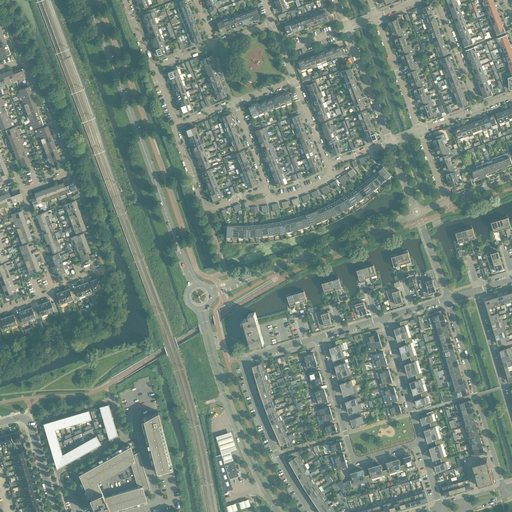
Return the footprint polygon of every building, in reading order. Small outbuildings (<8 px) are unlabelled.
[(140,8),(149,5),(147,0),(143,0),(136,3),(137,5),(138,5),(140,8)] [(176,0),(175,1),(177,8),(188,4),(186,0),(176,0)] [(450,8),(459,5),(457,0),(448,3),(450,8)] [(215,2),(207,5),(209,11),(220,6),(218,1),(215,2)] [(286,8),(284,3),(276,6),(278,11),(281,10),(282,12),(287,10),(286,8)] [(188,4),(177,8),(179,13),(190,9),(188,4)] [(430,5),(422,8),(424,13),(432,10),(430,5)] [(452,13),(460,10),(459,5),(450,8),(452,13)] [(328,19),(327,17),(330,16),(327,7),(319,10),(323,21),(328,19)] [(260,18),(256,8),(250,11),(254,21),(257,20),(256,19),(260,18)] [(143,22),(154,18),(157,17),(154,9),(152,9),(146,11),(147,14),(142,15),(144,19),(143,20),(143,22)] [(181,18),(192,14),(190,9),(179,13),(181,18)] [(314,12),(318,23),(323,21),(319,10),(314,12)] [(454,18),(462,14),(460,10),(452,13),(454,18)] [(254,21),(250,11),(245,13),(249,23),(251,23),(250,21),(254,20),(254,21)] [(309,14),(310,17),(313,25),(318,23),(314,12),(309,14)] [(247,24),(249,23),(245,13),(239,15),(243,24),(246,23),(247,24)] [(181,18),(183,23),(194,19),(192,14),(181,18)] [(455,23),(464,19),(462,14),(454,18),(455,23)] [(239,26),(243,24),(239,15),(234,17),(238,28),(240,27),(239,26)] [(423,19),(425,24),(436,20),(434,15),(425,18),(423,19)] [(308,27),(305,19),(304,16),(299,18),(303,29),(308,27)] [(227,17),(222,20),(223,21),(222,21),(226,32),(229,31),(228,30),(232,29),(228,19),(227,17)] [(235,28),(238,28),(234,17),(228,19),(232,29),(235,27),(235,28)] [(310,17),(305,19),(308,27),(313,25),(310,17)] [(397,19),(388,22),(391,28),(400,25),(398,21),(401,20),(400,17),(397,18),(397,19)] [(145,24),(147,27),(156,23),(154,18),(143,22),(144,24),(145,24)] [(303,29),(299,18),(294,20),(298,31),(303,29)] [(183,23),(185,29),(196,24),(194,19),(183,23)] [(457,27),(466,24),(464,19),(455,23),(457,27)] [(289,22),(289,24),(292,33),(298,31),(294,20),(289,22)] [(437,24),(436,20),(425,24),(427,28),(437,24)] [(224,32),(224,33),(226,32),(222,21),(216,24),(220,33),(224,32)] [(289,24),(289,22),(283,24),(284,26),(285,28),(283,28),(285,32),(286,32),(287,35),(292,33),(289,24)] [(148,30),(147,31),(148,33),(158,29),(156,23),(147,27),(148,30)] [(185,29),(187,34),(198,29),(196,24),(185,29)] [(459,32),(468,29),(466,24),(457,27),(459,32)] [(395,36),(397,36),(406,32),(404,27),(401,28),(400,25),(391,28),(393,34),(394,34),(395,36)] [(497,35),(505,31),(503,26),(495,30),(497,35)] [(149,35),(150,35),(151,38),(160,35),(158,29),(148,33),(149,35)] [(187,34),(189,39),(200,35),(198,29),(187,34)] [(461,37),(470,34),(468,29),(459,32),(461,37)] [(397,36),(395,36),(396,39),(395,39),(397,45),(406,42),(405,38),(408,37),(406,32),(397,36)] [(463,42),(471,38),(470,34),(461,37),(463,42)] [(500,42),(508,39),(506,34),(498,37),(500,42)] [(152,42),(151,42),(152,44),(162,40),(160,35),(151,38),(152,42)] [(199,41),(202,40),(200,35),(189,39),(192,46),(195,45),(194,45),(194,43),(199,41)] [(463,42),(465,47),(473,43),(471,38),(463,42)] [(155,49),(154,50),(165,46),(162,40),(152,44),(153,46),(154,46),(155,49)] [(406,42),(397,45),(399,51),(400,51),(401,53),(403,52),(412,49),(410,44),(407,45),(406,42)] [(446,48),(445,43),(436,47),(438,51),(446,48)] [(157,55),(167,52),(165,46),(154,50),(155,52),(156,52),(157,55)] [(342,47),(339,48),(338,46),(333,48),(336,56),(341,54),(341,55),(345,54),(342,47)] [(476,51),(474,46),(466,50),(468,54),(476,51)] [(336,56),(333,48),(328,50),(331,58),(332,60),(332,61),(337,59),(336,56)] [(438,51),(440,56),(448,53),(446,48),(438,51)] [(0,58),(10,54),(9,49),(0,52),(0,58)] [(401,53),(402,56),(401,56),(403,62),(412,58),(411,55),(414,54),(412,49),(403,52),(401,53)] [(328,50),(323,52),(326,60),(327,62),(332,60),(331,58),(328,50)] [(476,51),(468,54),(469,59),(478,56),(476,51)] [(323,52),(318,54),(322,64),(327,62),(326,60),(323,52)] [(318,54),(313,56),(317,66),(322,64),(318,54)] [(211,56),(202,59),(204,65),(215,61),(214,59),(213,60),(211,56)] [(313,56),(308,58),(312,68),(317,66),(313,56)] [(449,56),(441,59),(443,64),(451,61),(449,56)] [(471,64),(480,61),(478,56),(469,59),(471,64)] [(308,58),(303,60),(306,68),(306,70),(312,68),(308,58)] [(408,70),(409,69),(418,66),(417,61),(414,62),(412,58),(403,62),(406,68),(407,67),(408,70)] [(306,68),(303,60),(297,62),(298,65),(296,65),(298,71),(300,70),(306,68)] [(215,62),(215,61),(204,65),(206,71),(217,67),(216,65),(215,65),(214,62),(215,62)] [(473,69),(482,66),(480,61),(471,64),(473,69)] [(444,74),(446,73),(455,70),(453,65),(445,68),(445,69),(442,70),(444,74)] [(409,69),(408,70),(408,73),(407,73),(410,79),(419,75),(418,72),(420,71),(418,66),(409,69)] [(475,74),(483,70),(482,66),(473,69),(475,74)] [(218,69),(217,67),(206,71),(208,77),(218,73),(216,70),(218,69)] [(350,68),(340,71),(343,77),(353,73),(352,71),(351,72),(350,68)] [(25,77),(22,69),(17,70),(21,81),(23,80),(22,78),(25,77)] [(169,76),(168,77),(169,79),(179,75),(177,69),(167,72),(169,76)] [(14,84),(13,82),(16,80),(12,70),(7,72),(12,84),(14,84)] [(18,79),(19,82),(21,81),(17,70),(13,72),(12,70),(16,80),(18,79)] [(477,78),(485,75),(483,70),(475,74),(477,78)] [(9,83),(10,85),(12,84),(7,72),(2,74),(6,84),(9,83)] [(219,76),(218,73),(208,77),(210,82),(221,78),(220,76),(219,76)] [(353,73),(343,77),(345,83),(355,79),(354,77),(353,77),(352,74),(353,74),(353,73)] [(169,81),(171,81),(172,84),(181,80),(179,75),(169,79),(169,81)] [(419,75),(410,79),(412,85),(413,84),(414,87),(416,86),(425,83),(423,78),(420,79),(419,75)] [(448,84),(458,80),(457,75),(448,78),(446,79),(448,84)] [(478,83),(487,80),(485,75),(477,78),(478,83)] [(222,80),(221,78),(210,82),(213,88),(222,84),(221,81),(222,80)] [(307,85),(306,85),(308,91),(318,87),(315,79),(306,83),(307,85)] [(355,82),(356,81),(355,79),(345,83),(347,88),(356,85),(355,82)] [(173,87),(172,88),(173,90),(183,86),(181,80),(172,84),(173,87)] [(458,80),(448,84),(449,89),(452,88),(460,84),(458,80)] [(489,85),(487,81),(487,80),(478,83),(480,88),(489,85)] [(416,86),(414,87),(415,89),(414,90),(416,96),(425,92),(424,89),(427,88),(425,83),(416,86)] [(223,88),(222,84),(213,88),(215,93),(225,89),(224,87),(223,88)] [(357,88),(356,85),(347,88),(349,94),(360,90),(359,88),(357,88)] [(480,88),(482,93),(491,90),(489,85),(480,88)] [(19,93),(17,94),(18,96),(31,91),(29,86),(24,88),(20,90),(18,90),(19,93)] [(176,95),(186,92),(183,86),(173,90),(174,92),(175,92),(176,95)] [(321,92),(319,87),(318,87),(308,91),(310,96),(321,92)] [(225,92),(226,92),(225,89),(215,93),(217,99),(226,96),(225,92)] [(462,89),(454,92),(451,93),(453,98),(455,97),(464,94),(462,89)] [(360,92),(360,90),(349,94),(351,100),(360,96),(359,93),(360,92)] [(484,98),(492,95),(491,90),(482,93),(484,98)] [(19,98),(21,97),(22,100),(33,96),(31,91),(18,96),(19,98)] [(177,99),(176,99),(177,101),(188,97),(186,92),(176,95),(177,99)] [(288,92),(284,94),(284,92),(282,93),(286,104),(291,102),(288,92)] [(320,98),(323,97),(321,92),(310,96),(312,101),(320,98)] [(425,92),(416,96),(418,102),(419,101),(420,104),(422,103),(431,99),(429,94),(426,95),(425,92)] [(282,95),(279,96),(278,94),(276,95),(280,106),(286,104),(282,93),(281,93),(282,95)] [(274,97),(271,99),(274,108),(280,106),(276,95),(274,96),(274,97)] [(23,103),(21,103),(21,105),(34,101),(33,96),(22,100),(23,103)] [(362,100),(360,96),(351,100),(353,105),(364,101),(363,99),(362,100)] [(180,106),(179,107),(190,103),(188,97),(177,101),(178,103),(179,103),(180,106)] [(314,106),(322,103),(320,98),(312,101),(314,106)] [(271,99),(267,100),(267,99),(265,100),(269,110),(274,108),(271,99)] [(422,103),(420,104),(421,106),(420,107),(422,112),(432,109),(430,106),(433,105),(431,99),(422,103)] [(459,107),(467,104),(466,99),(457,102),(459,107)] [(260,103),(263,112),(269,110),(265,100),(263,100),(263,102),(260,103)] [(22,108),(24,107),(25,109),(36,105),(34,101),(21,105),(22,108)] [(363,104),(365,104),(364,101),(353,105),(355,111),(365,108),(363,104)] [(183,112),(192,109),(190,103),(179,107),(180,109),(181,109),(183,112)] [(256,103),(254,104),(258,114),(263,112),(260,103),(256,104),(256,103)] [(316,111),(324,108),(322,103),(314,106),(316,111)] [(252,106),(248,107),(252,117),(258,114),(254,104),(251,105),(252,106)] [(27,112),(24,113),(25,115),(38,110),(36,105),(25,109),(27,112)] [(329,112),(327,107),(324,108),(316,111),(318,116),(326,113),(329,112)] [(436,111),(433,112),(432,109),(422,112),(425,118),(433,115),(434,116),(437,115),(436,111)] [(7,113),(10,113),(9,110),(0,113),(0,119),(8,116),(7,113)] [(26,117),(28,116),(29,119),(40,115),(38,110),(25,115),(26,117)] [(366,110),(356,114),(359,120),(369,116),(368,113),(367,114),(366,110)] [(506,110),(501,112),(504,122),(505,122),(505,123),(510,121),(509,119),(506,110)] [(496,114),(499,124),(504,122),(501,112),(496,114)] [(320,121),(328,118),(326,113),(318,116),(320,121)] [(221,117),(223,122),(232,119),(230,114),(221,117)] [(30,122),(28,123),(29,125),(41,120),(40,115),(29,119),(30,122)] [(299,115),(291,118),(293,123),(301,120),(299,115)] [(492,126),(497,125),(493,115),(488,117),(492,125),(491,125),(492,127),(492,126)] [(8,116),(0,119),(0,124),(12,120),(12,118),(9,119),(8,116)] [(369,116),(359,120),(361,125),(370,122),(369,118),(370,118),(369,116)] [(233,123),(232,119),(223,122),(220,123),(222,128),(233,123)] [(487,127),(484,119),(479,120),(482,129),(483,131),(488,130),(487,127)] [(11,123),(13,122),(12,120),(0,124),(0,125),(1,130),(12,126),(11,123)] [(33,129),(43,125),(41,120),(29,125),(29,127),(32,126),(33,129)] [(329,121),(321,124),(323,129),(331,126),(329,121)] [(373,125),(371,125),(370,122),(361,125),(363,131),(373,127),(373,125)] [(222,128),(224,133),(235,128),(233,123),(222,128)] [(469,124),(465,126),(468,134),(468,136),(469,137),(474,135),(472,132),(469,124)] [(38,132),(36,133),(37,135),(49,130),(47,125),(37,129),(38,132)] [(296,133),(304,130),(303,125),(294,128),(295,128),(291,129),(293,134),(296,133)] [(331,126),(323,129),(325,134),(336,130),(334,125),(331,126)] [(16,126),(6,130),(7,135),(20,131),(19,128),(17,129),(16,126)] [(187,134),(186,134),(187,136),(197,132),(195,126),(186,130),(187,134)] [(465,126),(460,128),(463,136),(463,137),(464,137),(468,136),(468,134),(465,126)] [(266,127),(255,131),(257,137),(268,132),(266,127)] [(374,129),(373,127),(363,131),(365,136),(375,132),(374,133),(373,129),(374,129)] [(463,136),(460,128),(455,129),(455,130),(453,131),(457,142),(461,141),(460,139),(463,137),(463,136)] [(41,139),(51,135),(49,130),(37,135),(37,137),(40,136),(41,139)] [(298,138),(306,135),(304,130),(296,133),(298,138)] [(327,139),(337,135),(336,130),(325,134),(327,139)] [(19,133),(21,133),(20,131),(7,135),(9,140),(20,136),(19,133)] [(188,140),(189,142),(199,138),(197,132),(187,136),(187,137),(188,136),(189,139),(188,140)] [(267,138),(269,137),(268,132),(257,137),(259,141),(267,138)] [(375,135),(376,135),(375,132),(365,136),(367,142),(376,139),(375,135)] [(226,137),(228,142),(239,138),(237,133),(229,136),(226,137)] [(433,141),(435,147),(445,143),(447,142),(444,134),(433,138),(434,140),(433,141)] [(40,145),(53,140),(51,135),(41,139),(42,142),(39,143),(40,145)] [(297,144),(308,140),(306,135),(298,138),(295,139),(297,144)] [(328,144),(339,140),(337,135),(327,139),(328,144)] [(20,136),(9,140),(11,145),(24,140),(23,138),(21,139),(20,136)] [(191,144),(192,147),(202,144),(199,138),(189,142),(190,144),(191,144)] [(228,142),(229,147),(232,146),(241,143),(239,138),(228,142)] [(261,147),(269,143),(267,138),(259,141),(261,147)] [(22,143),(25,142),(24,140),(11,145),(13,150),(23,146),(22,143)] [(44,149),(55,145),(53,140),(40,145),(41,147),(43,146),(44,149)] [(299,149),(302,148),(310,145),(308,140),(297,144),(299,149)] [(337,141),(339,140),(328,144),(330,149),(338,146),(337,141)] [(263,152),(274,147),(272,142),(269,143),(261,147),(263,152)] [(234,151),(242,148),(241,143),(232,146),(234,151)] [(445,143),(435,147),(438,153),(439,152),(440,155),(441,154),(451,151),(449,146),(446,147),(445,143)] [(192,151),(193,153),(204,149),(202,144),(192,147),(194,150),(192,151)] [(44,154),(57,149),(55,145),(44,149),(45,151),(43,152),(44,154)] [(304,153),(312,150),(310,145),(302,148),(304,153)] [(26,147),(24,148),(23,146),(13,150),(15,154),(27,149),(26,147)] [(332,154),(340,151),(338,146),(330,149),(332,154)] [(274,147),(263,152),(265,157),(275,152),(274,147)] [(26,152),(28,152),(27,149),(15,154),(16,159),(27,155),(26,152)] [(48,158),(58,154),(57,149),(44,154),(45,156),(47,156),(48,158)] [(195,155),(196,158),(206,155),(204,149),(193,153),(194,155),(195,155)] [(245,155),(243,150),(235,153),(237,158),(245,155)] [(306,158),(314,155),(312,150),(304,153),(306,158)] [(441,154),(440,155),(441,157),(440,158),(442,164),(451,160),(450,157),(452,156),(451,151),(441,154)] [(511,157),(509,152),(502,155),(507,168),(511,165),(511,163),(510,157),(511,157)] [(266,162),(277,158),(275,153),(265,157),(266,162)] [(47,164),(60,159),(58,154),(48,158),(49,161),(47,162),(47,164)] [(16,159),(19,159),(20,163),(31,159),(30,157),(28,158),(27,155),(16,159)] [(197,162),(197,164),(208,160),(206,155),(196,158),(198,162),(197,162)] [(308,163),(316,160),(314,155),(306,158),(308,163)] [(502,170),(507,168),(502,155),(497,157),(502,170)] [(492,160),(493,163),(497,172),(502,170),(497,157),(492,159),(492,160)] [(268,167),(279,163),(277,158),(266,162),(268,167)] [(29,162),(32,161),(31,159),(20,163),(22,168),(31,165),(29,162)] [(51,168),(62,164),(60,159),(47,164),(48,166),(50,165),(51,168)] [(201,170),(210,166),(208,160),(197,164),(198,167),(199,166),(201,170)] [(239,163),(235,164),(237,169),(249,165),(247,160),(239,163)] [(307,169),(318,165),(316,160),(308,163),(305,164),(307,169)] [(451,160),(442,164),(444,169),(445,169),(446,172),(448,171),(457,167),(455,162),(452,163),(451,160)] [(497,172),(493,163),(492,160),(487,162),(491,174),(497,172)] [(486,176),(491,174),(487,162),(482,164),(486,176)] [(270,172),(281,168),(279,163),(268,167),(270,172)] [(476,166),(481,178),(486,176),(482,164),(476,166)] [(239,174),(242,172),(251,169),(249,165),(237,169),(239,174)] [(312,174),(320,171),(318,165),(307,169),(310,168),(312,174)] [(388,170),(386,165),(382,167),(378,171),(385,179),(390,174),(387,171),(388,170)] [(475,178),(475,180),(481,178),(476,166),(477,169),(472,171),(471,169),(468,170),(472,180),(475,178)] [(448,171),(446,172),(447,174),(446,175),(448,180),(460,176),(457,167),(448,171)] [(281,168),(270,172),(272,177),(283,173),(281,168)] [(203,176),(202,176),(203,178),(213,174),(211,169),(202,172),(203,176)] [(381,183),(385,179),(378,171),(374,175),(381,183)] [(6,174),(8,173),(0,175),(0,181),(8,179),(6,174)] [(274,182),(285,178),(283,173),(272,177),(274,182)] [(204,181),(205,180),(206,184),(215,180),(213,174),(203,178),(204,181)] [(376,187),(381,183),(374,175),(369,178),(376,187)] [(460,176),(448,180),(450,186),(451,186),(452,189),(454,188),(463,185),(460,176)] [(71,182),(69,178),(67,179),(72,191),(77,189),(74,181),(71,182)] [(282,179),(285,178),(274,182),(276,187),(284,184),(282,179)] [(372,191),(376,187),(369,178),(365,182),(372,191)] [(254,179),(246,182),(248,187),(248,189),(254,187),(253,185),(256,184),(254,179)] [(207,190),(218,186),(215,180),(206,184),(207,187),(206,187),(207,190)] [(64,185),(63,182),(58,184),(63,198),(65,202),(66,201),(64,194),(67,193),(64,185)] [(367,194),(372,191),(365,182),(360,185),(367,194)] [(63,198),(58,184),(53,186),(57,197),(60,196),(61,199),(63,198)] [(362,198),(367,194),(360,185),(356,189),(362,198)] [(57,197),(53,186),(49,188),(54,202),(56,201),(55,198),(57,197)] [(210,195),(209,195),(220,191),(218,186),(207,190),(208,192),(209,191),(210,195)] [(17,192),(15,188),(13,189),(18,201),(23,199),(20,191),(17,192)] [(54,202),(49,188),(44,190),(48,200),(50,199),(52,203),(54,202)] [(10,195),(9,192),(9,193),(13,203),(18,201),(13,189),(11,189),(13,194),(10,195)] [(357,201),(362,198),(356,189),(351,192),(357,201)] [(48,200),(44,190),(39,191),(46,209),(45,208),(47,208),(46,205),(45,201),(48,200)] [(43,206),(44,210),(46,209),(39,191),(34,193),(35,195),(38,204),(40,207),(43,206)] [(213,201),(222,197),(220,191),(209,195),(210,197),(211,197),(213,201)] [(352,204),(357,201),(351,192),(346,195),(352,204)] [(13,203),(9,193),(4,194),(10,208),(12,207),(11,204),(13,203)] [(10,208),(4,194),(0,195),(0,197),(4,207),(6,206),(8,209),(10,208)] [(35,205),(38,204),(35,195),(30,197),(32,202),(34,209),(37,208),(35,205)] [(352,204),(346,195),(341,198),(347,207),(352,204)] [(347,207),(341,198),(336,201),(342,210),(347,207)] [(75,200),(64,204),(66,207),(61,209),(62,211),(63,210),(77,205),(75,200)] [(336,213),(342,210),(336,201),(331,203),(336,213)] [(336,213),(331,203),(326,206),(331,216),(336,213)] [(64,212),(67,211),(68,214),(79,210),(77,205),(63,210),(62,211),(61,211),(62,213),(64,212)] [(326,218),(331,216),(326,206),(321,208),(326,218)] [(326,218),(321,208),(316,211),(320,221),(326,218)] [(12,217),(9,218),(9,221),(23,215),(22,210),(11,214),(12,217)] [(67,220),(81,215),(79,210),(68,214),(69,217),(66,218),(67,220)] [(48,214),(47,211),(36,215),(38,220),(52,215),(51,213),(48,214)] [(320,221),(316,211),(311,213),(315,223),(320,221)] [(315,223),(311,213),(305,215),(309,225),(315,223)] [(38,220),(40,225),(51,221),(50,218),(53,217),(55,216),(54,214),(52,215),(38,220)] [(14,224),(25,220),(23,215),(9,221),(10,223),(13,221),(14,224)] [(72,224),(82,220),(81,215),(67,220),(67,222),(71,221),(72,224)] [(300,216),(303,227),(309,225),(305,215),(300,216)] [(303,227),(300,216),(295,218),(298,229),(303,227)] [(511,227),(508,217),(502,219),(505,229),(511,227)] [(298,229),(295,218),(289,219),(292,230),(298,229)] [(292,230),(289,219),(284,221),(286,231),(292,230)] [(500,230),(505,229),(502,219),(497,220),(500,230)] [(13,230),(27,225),(25,220),(14,224),(16,227),(12,228),(13,230)] [(71,230),(84,225),(82,220),(72,224),(73,226),(69,227),(71,230)] [(491,222),(494,232),(500,230),(497,220),(491,222)] [(55,222),(52,223),(51,221),(40,225),(42,230),(56,224),(55,222)] [(53,227),(56,226),(56,224),(42,230),(44,234),(54,230),(53,227)] [(18,234),(29,230),(27,225),(13,230),(14,232),(17,231),(18,234)] [(75,233),(86,229),(84,225),(71,230),(71,232),(74,230),(75,233)] [(224,231),(226,232),(226,236),(232,237),(233,226),(227,225),(222,227),(224,231)] [(475,238),(472,227),(467,229),(470,239),(475,238)] [(461,231),(464,241),(470,239),(467,229),(461,231)] [(17,240),(31,234),(29,230),(18,234),(19,236),(16,237),(17,240)] [(58,232),(55,233),(54,230),(44,234),(45,239),(59,234),(58,232)] [(456,232),(459,243),(464,241),(461,231),(456,232)] [(74,239),(70,240),(71,243),(85,238),(83,232),(73,237),(74,239)] [(22,243),(32,239),(31,234),(17,240),(18,242),(21,241),(22,243)] [(47,244),(49,243),(58,240),(57,237),(60,236),(59,234),(45,239),(47,244)] [(76,246),(87,242),(85,238),(71,243),(72,245),(75,243),(76,246)] [(50,246),(46,247),(47,249),(60,245),(58,240),(49,243),(50,246)] [(75,252),(89,247),(87,242),(76,246),(77,249),(74,250),(75,252)] [(28,243),(19,247),(21,252),(34,247),(33,245),(29,246),(28,243)] [(53,253),(61,250),(60,245),(47,249),(48,251),(52,250),(53,253)] [(30,251),(35,249),(34,247),(21,252),(23,256),(34,252),(33,252),(31,253),(30,251)] [(88,253),(91,252),(89,247),(75,252),(75,254),(79,253),(80,256),(88,253)] [(411,262),(408,251),(402,253),(405,263),(411,262)] [(486,253),(488,260),(499,257),(500,257),(498,251),(493,252),(493,251),(486,253)] [(22,262),(35,257),(34,252),(23,256),(24,259),(21,260),(22,262)] [(59,253),(48,257),(50,262),(64,257),(63,255),(60,256),(59,253)] [(94,256),(94,254),(89,256),(88,253),(80,256),(82,261),(94,256)] [(405,263),(402,253),(397,255),(400,265),(405,263)] [(391,256),(394,267),(400,265),(397,255),(391,256)] [(22,264),(25,263),(26,266),(37,262),(35,257),(22,262),(22,264)] [(62,260),(65,259),(64,257),(50,262),(52,267),(63,263),(62,260)] [(499,257),(488,260),(490,266),(501,263),(500,257),(499,257)] [(25,272),(39,267),(37,262),(26,266),(24,267),(25,269),(24,269),(25,272)] [(67,264),(64,266),(63,263),(52,267),(53,271),(67,266),(67,264)] [(501,263),(490,266),(492,273),(499,271),(499,270),(503,269),(501,263)] [(376,275),(373,265),(368,266),(371,276),(376,275)] [(65,270),(68,268),(67,266),(53,271),(55,276),(58,276),(57,275),(66,272),(65,270)] [(365,278),(371,276),(368,266),(362,268),(365,278)] [(8,270),(11,269),(10,267),(0,270),(0,275),(9,272),(8,270)] [(30,276),(41,272),(39,267),(25,272),(26,274),(29,273),(30,276)] [(357,270),(360,280),(365,278),(362,268),(357,270)] [(13,274),(10,275),(9,272),(0,275),(0,280),(0,281),(14,276),(13,274)] [(71,276),(70,274),(67,275),(66,272),(57,275),(58,276),(59,280),(63,279),(71,276)] [(12,279),(15,278),(14,276),(0,281),(2,286),(13,282),(12,279)] [(428,277),(420,280),(422,288),(434,285),(433,279),(432,279),(429,280),(428,277)] [(97,278),(90,281),(91,284),(95,292),(94,291),(100,289),(101,290),(104,289),(101,280),(98,281),(97,278)] [(342,288),(339,278),(333,279),(336,289),(342,288)] [(331,291),(336,289),(333,279),(328,281),(331,291)] [(89,285),(88,282),(81,284),(85,295),(91,292),(92,293),(95,292),(91,284),(90,281),(91,284),(89,285)] [(322,283),(325,293),(331,291),(328,281),(322,283)] [(17,284),(14,285),(13,282),(2,286),(4,291),(18,286),(17,284)] [(75,287),(76,290),(73,291),(76,299),(79,298),(79,297),(85,295),(81,284),(75,287)] [(434,285),(422,288),(425,297),(434,295),(433,292),(435,291),(436,291),(434,285)] [(15,289),(18,288),(18,286),(4,291),(6,296),(8,295),(16,292),(15,289)] [(395,288),(386,290),(387,294),(389,293),(390,299),(400,296),(401,295),(399,290),(396,291),(395,288)] [(69,289),(68,289),(63,291),(67,301),(73,299),(73,300),(76,299),(73,291),(70,292),(69,289)] [(61,305),(60,304),(67,301),(63,291),(56,293),(57,296),(55,298),(58,306),(61,305)] [(307,301),(304,291),(298,292),(301,302),(307,301)] [(21,296),(20,293),(17,294),(16,292),(8,295),(10,300),(21,296)] [(293,294),(296,304),(301,302),(298,292),(293,294)] [(287,295),(290,306),(296,304),(293,294),(287,295)] [(400,296),(390,299),(389,299),(391,308),(400,305),(399,302),(402,302),(403,301),(401,295),(400,296)] [(495,306),(493,298),(485,300),(488,308),(493,306),(493,307),(495,306)] [(360,299),(351,302),(353,311),(365,307),(366,307),(364,301),(363,301),(360,302),(360,299)] [(51,303),(50,300),(44,303),(48,313),(54,311),(55,314),(58,313),(54,302),(51,303)] [(37,305),(38,308),(36,309),(39,318),(42,317),(42,316),(48,313),(44,303),(37,305)] [(493,307),(493,306),(488,308),(491,318),(499,316),(498,313),(495,314),(493,307)] [(33,310),(32,307),(25,309),(29,320),(36,318),(36,319),(39,318),(36,309),(33,310)] [(365,307),(353,311),(356,319),(365,317),(364,314),(367,313),(366,307),(365,307)] [(19,312),(20,315),(17,316),(21,325),(24,324),(23,322),(29,320),(25,309),(19,312)] [(324,310),(315,312),(318,321),(329,318),(330,317),(328,312),(325,313),(324,310)] [(435,316),(430,317),(432,323),(445,319),(443,313),(442,314),(440,310),(434,312),(435,316)] [(249,317),(243,319),(251,347),(264,343),(255,312),(248,314),(249,317)] [(14,317),(13,314),(7,316),(11,327),(17,325),(18,326),(21,325),(17,316),(14,317)] [(501,315),(499,316),(491,318),(492,323),(503,320),(501,315)] [(5,331),(5,329),(11,327),(7,316),(0,319),(2,322),(0,322),(0,326),(2,332),(5,331)] [(329,318),(318,321),(320,330),(329,327),(328,324),(331,324),(332,323),(330,317),(329,318)] [(432,323),(434,329),(446,325),(445,319),(432,323)] [(395,332),(396,334),(397,334),(409,331),(406,320),(400,322),(401,326),(395,328),(396,332),(395,332)] [(492,323),(494,329),(504,325),(503,320),(492,323)] [(434,329),(435,335),(448,331),(446,325),(434,329)] [(506,331),(504,325),(494,329),(495,334),(504,331),(506,331)] [(371,335),(370,331),(364,333),(367,343),(379,339),(380,339),(379,337),(378,333),(371,335)] [(398,340),(399,340),(405,338),(406,341),(412,340),(409,331),(397,334),(398,337),(397,338),(398,340)] [(435,335),(437,340),(450,337),(448,331),(435,335)] [(495,334),(497,339),(505,336),(507,336),(506,331),(504,331),(495,334)] [(451,342),(450,337),(437,340),(439,346),(451,342)] [(332,353),(342,350),(345,350),(342,339),(336,341),(337,345),(330,347),(331,351),(332,353)] [(382,345),(381,342),(380,342),(379,339),(367,343),(370,352),(376,350),(375,347),(381,345),(382,345)] [(401,350),(401,352),(402,352),(414,348),(412,340),(406,341),(407,344),(400,346),(401,349),(401,350)] [(453,348),(451,342),(439,346),(440,352),(453,348)] [(511,351),(511,347),(500,350),(502,356),(511,352),(511,351)] [(404,358),(410,356),(411,359),(417,357),(414,348),(402,352),(403,355),(402,355),(403,358),(404,358)] [(440,352),(442,358),(455,354),(453,348),(440,352)] [(301,356),(303,356),(305,361),(315,358),(315,356),(314,356),(313,352),(307,354),(306,350),(300,352),(301,356)] [(347,359),(346,356),(344,356),(342,350),(332,353),(332,354),(333,356),(334,359),(340,357),(341,360),(347,359)] [(384,355),(383,351),(377,353),(376,350),(370,352),(372,361),(385,357),(384,354),(384,355)] [(511,358),(511,352),(502,356),(503,361),(511,358)] [(457,360),(455,354),(442,358),(444,363),(457,360)] [(387,363),(386,360),(385,357),(372,361),(375,370),(381,368),(380,365),(387,363),(386,363),(387,363)] [(406,367),(407,370),(420,366),(417,357),(411,359),(412,362),(406,364),(407,367),(406,367)] [(316,359),(315,359),(315,358),(305,361),(303,362),(304,368),(305,368),(306,371),(308,370),(311,369),(310,366),(317,365),(316,361),(316,359)] [(337,371),(338,371),(348,368),(350,368),(347,359),(345,359),(341,360),(342,363),(336,365),(337,369),(336,369),(337,371)] [(458,365),(457,360),(444,363),(446,369),(458,365)] [(253,367),(254,372),(263,370),(265,369),(263,363),(252,366),(253,367)] [(460,371),(458,365),(446,369),(447,375),(460,371)] [(409,375),(409,376),(415,374),(416,377),(422,375),(420,366),(407,370),(408,373),(408,376),(409,375)] [(339,377),(346,375),(346,378),(352,376),(351,374),(352,374),(350,368),(348,368),(338,371),(337,372),(338,374),(339,377)] [(381,368),(375,370),(378,379),(390,375),(390,372),(389,372),(388,369),(382,371),(381,368)] [(309,373),(306,374),(308,380),(320,376),(321,376),(320,374),(319,370),(312,372),(311,369),(308,370),(309,373)] [(451,380),(462,377),(460,371),(447,375),(450,374),(451,380)] [(391,378),(390,375),(378,379),(380,388),(386,386),(386,383),(392,381),(392,380),(391,378)] [(411,385),(412,388),(413,388),(425,384),(422,375),(416,377),(417,380),(411,382),(412,385),(411,385)] [(310,386),(311,389),(313,388),(317,387),(316,384),(322,382),(321,379),(322,379),(321,376),(320,377),(320,376),(308,380),(310,386)] [(351,380),(353,380),(352,376),(346,378),(347,381),(341,383),(342,386),(342,387),(342,389),(343,389),(353,386),(351,380)] [(463,383),(462,377),(451,380),(453,386),(463,383)] [(268,379),(266,380),(257,382),(259,388),(270,384),(268,379)] [(465,388),(463,383),(453,386),(455,391),(465,388)] [(269,390),(271,390),(270,384),(259,388),(260,393),(269,390)] [(414,393),(414,394),(421,392),(422,395),(428,393),(425,384),(413,388),(413,391),(414,393)] [(345,395),(351,393),(352,396),(358,394),(357,391),(355,385),(353,386),(343,389),(342,389),(343,392),(344,392),(345,395)] [(386,386),(380,388),(383,396),(395,393),(396,392),(395,390),(394,387),(387,389),(386,386)] [(324,388),(317,390),(317,387),(313,388),(314,391),(312,392),(313,398),(326,394),(325,391),(325,392),(324,388)] [(455,391),(457,397),(467,394),(465,388),(455,391)] [(269,390),(260,393),(262,399),(271,395),(269,390)] [(395,393),(383,396),(386,405),(392,404),(391,401),(397,399),(397,398),(397,396),(396,396),(395,393)] [(424,404),(425,407),(431,405),(428,393),(422,395),(422,398),(416,399),(417,403),(417,405),(418,405),(418,406),(424,404)] [(326,394),(313,398),(315,404),(317,403),(318,406),(322,405),(321,402),(327,400),(326,397),(327,397),(326,394)] [(347,404),(348,407),(358,404),(356,398),(358,397),(358,394),(352,396),(353,399),(346,401),(347,404)] [(271,395),(262,399),(264,404),(273,401),(271,395)] [(273,401),(264,404),(266,409),(275,406),(277,405),(275,401),(275,400),(273,401)] [(458,410),(460,409),(470,406),(469,400),(456,404),(458,410)] [(362,409),(360,403),(358,404),(348,407),(348,410),(349,409),(350,413),(356,411),(357,414),(361,413),(360,410),(362,409)] [(117,435),(108,404),(99,407),(109,439),(117,435)] [(400,408),(399,405),(393,406),(392,404),(386,405),(389,417),(395,416),(394,413),(401,411),(401,410),(400,408)] [(329,406),(323,408),(322,405),(318,406),(316,407),(317,410),(319,416),(321,415),(331,412),(331,409),(330,409),(329,406)] [(275,406),(266,409),(268,414),(276,411),(275,406)] [(462,415),(472,412),(470,406),(460,409),(462,415)] [(55,430),(91,419),(88,410),(84,411),(43,423),(56,469),(101,444),(96,436),(62,454),(60,446),(59,442),(58,441),(57,438),(55,430)] [(279,410),(276,411),(268,414),(270,419),(278,416),(281,415),(279,411),(279,410)] [(172,468),(158,411),(143,420),(156,472),(172,468)] [(422,420),(423,424),(430,422),(430,425),(436,423),(433,411),(427,413),(428,415),(421,417),(421,418),(422,420)] [(331,412),(321,415),(324,424),(327,423),(326,420),(333,418),(332,415),(331,412)] [(462,415),(459,416),(461,421),(474,418),(472,412),(462,415)] [(366,421),(363,422),(361,413),(357,414),(358,417),(352,419),(353,422),(352,422),(353,425),(353,424),(354,425),(360,423),(361,426),(367,424),(366,421)] [(278,416),(270,419),(272,424),(281,421),(278,416)] [(463,427),(476,423),(474,418),(461,421),(463,427)] [(285,425),(283,420),(281,421),(272,424),(274,429),(285,425)] [(334,424),(328,426),(327,423),(324,424),(326,433),(324,434),(325,437),(331,435),(330,432),(336,430),(337,429),(336,427),(335,427),(334,424)] [(425,430),(425,432),(426,432),(427,435),(439,432),(436,423),(430,425),(431,427),(425,429),(425,430)] [(465,433),(477,429),(476,423),(463,427),(465,433)] [(285,425),(274,429),(277,434),(285,431),(285,430),(287,429),(285,425)] [(466,439),(469,438),(479,435),(477,429),(465,433),(466,439)] [(16,432),(10,434),(13,443),(21,440),(19,433),(18,431),(16,431),(16,432)] [(222,454),(224,462),(233,459),(231,451),(236,449),(230,431),(216,436),(222,454)] [(285,431),(277,434),(279,439),(287,436),(285,431)] [(427,438),(429,441),(435,440),(436,442),(442,441),(439,432),(427,435),(427,436),(426,436),(427,438)] [(291,434),(287,436),(279,439),(281,444),(286,443),(288,447),(294,446),(291,439),(293,439),(291,434)] [(479,435),(469,438),(470,444),(481,441),(479,435)] [(333,443),(333,441),(326,442),(330,454),(336,453),(335,450),(342,448),(341,444),(340,442),(333,443)] [(431,450),(432,453),(444,450),(442,441),(436,442),(437,445),(430,447),(430,448),(431,450)] [(470,450),(482,446),(481,441),(470,444),(468,444),(470,450)] [(139,452),(134,454),(135,458),(134,458),(130,445),(78,474),(95,511),(107,511),(147,500),(144,490),(149,489),(150,490),(139,452)] [(472,456),(484,452),(482,446),(470,450),(472,456)] [(440,457),(441,460),(447,458),(444,450),(432,453),(432,454),(432,456),(433,456),(434,459),(440,457)] [(24,457),(22,451),(13,454),(15,460),(24,457)] [(293,458),(289,460),(292,465),(302,460),(297,451),(290,453),(293,458)] [(343,454),(337,456),(336,453),(330,454),(333,463),(345,460),(344,457),(345,456),(344,454),(343,454)] [(216,456),(223,492),(228,491),(233,489),(230,479),(238,476),(233,459),(229,460),(224,462),(222,454),(219,455),(216,456)] [(408,456),(404,457),(406,463),(403,464),(405,470),(417,467),(416,461),(413,462),(411,455),(410,455),(408,456)] [(25,462),(24,457),(15,460),(16,465),(25,462)] [(436,468),(437,471),(450,468),(447,458),(441,460),(442,463),(436,465),(436,466),(435,466),(436,468)] [(396,460),(393,461),(396,473),(405,470),(403,464),(401,465),(399,459),(398,459),(396,459),(396,460)] [(295,470),(305,464),(302,460),(292,465),(295,470)] [(346,462),(346,460),(345,460),(333,463),(335,472),(341,470),(341,468),(347,466),(346,462)] [(390,461),(387,462),(389,469),(386,470),(387,476),(396,473),(393,461),(392,461),(392,460),(390,461)] [(488,468),(489,468),(487,460),(472,465),(479,486),(493,482),(489,470),(488,468)] [(27,467),(25,462),(16,465),(18,470),(27,467)] [(305,464),(295,470),(297,475),(305,470),(307,469),(305,464)] [(380,464),(378,465),(375,466),(378,478),(387,476),(386,470),(383,470),(381,464),(380,464)] [(372,467),(369,468),(371,474),(368,475),(370,481),(378,478),(375,466),(374,466),(372,466),(372,467)] [(29,473),(27,467),(18,470),(19,475),(29,473)] [(297,475),(300,479),(308,475),(310,474),(310,473),(308,469),(307,469),(305,470),(297,475)] [(362,469),(360,470),(357,471),(361,484),(370,481),(368,475),(365,476),(363,469),(362,470),(362,469)] [(350,480),(351,484),(352,486),(361,484),(357,471),(354,472),(351,473),(353,479),(350,480)] [(310,474),(308,475),(300,479),(303,484),(311,480),(313,478),(310,474)] [(462,478),(463,480),(466,490),(471,488),(468,476),(462,478)] [(32,483),(30,478),(21,481),(22,485),(21,486),(32,483)] [(303,484),(306,489),(314,484),(316,483),(313,478),(311,480),(303,484)] [(452,481),(455,493),(460,491),(458,482),(457,479),(452,481)] [(455,493),(452,481),(447,483),(450,494),(455,493)] [(32,483),(21,486),(23,491),(32,488),(31,483),(32,483)] [(319,487),(316,483),(314,484),(306,489),(309,494),(319,487)] [(450,494),(447,483),(441,484),(445,496),(447,495),(450,494)] [(319,493),(322,492),(319,487),(309,494),(312,498),(319,493)] [(34,494),(32,488),(23,491),(24,496),(34,494)] [(418,491),(419,493),(422,503),(427,501),(424,489),(418,491)] [(319,493),(312,498),(315,503),(322,498),(319,493)] [(35,499),(34,494),(24,496),(26,502),(35,499)] [(403,496),(406,507),(412,506),(409,496),(408,494),(403,496)] [(417,504),(414,495),(409,496),(412,506),(417,504)] [(406,507),(403,496),(398,497),(401,509),(406,507)] [(393,499),(396,510),(401,509),(398,497),(393,499)] [(318,507),(325,502),(322,498),(315,503),(318,507)] [(249,499),(226,506),(227,511),(230,511),(251,506),(250,503),(249,499)] [(396,510),(393,499),(387,500),(391,511),(396,510)] [(385,511),(383,504),(382,501),(377,503),(378,505),(379,511),(385,511)] [(329,507),(326,504),(325,502),(318,507),(322,511),(329,507)]
